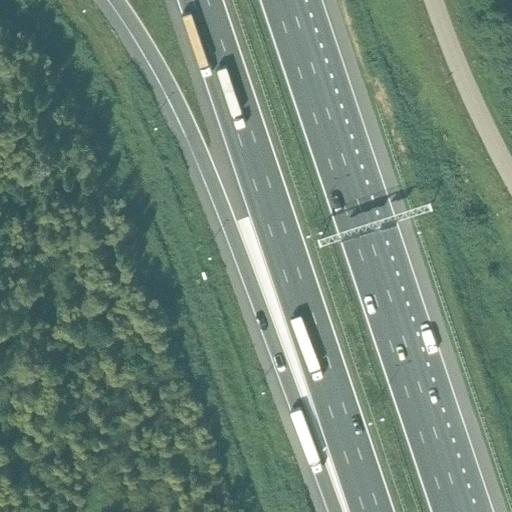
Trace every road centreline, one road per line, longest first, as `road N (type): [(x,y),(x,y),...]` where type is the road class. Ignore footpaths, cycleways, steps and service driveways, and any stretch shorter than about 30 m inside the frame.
road 1 (motorway): [(112,0),(209,180),(331,511)]
road 2 (motorway): [(451,511),(279,0)]
road 3 (motorway): [(195,0),(366,511)]
road 4 (unclassified): [(511,184),(426,0)]
